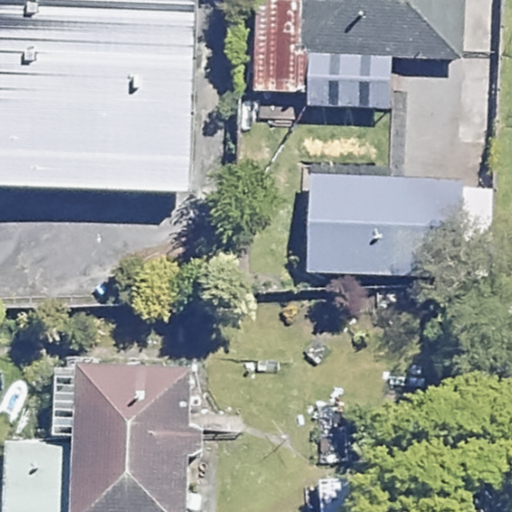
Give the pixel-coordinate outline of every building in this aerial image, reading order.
[(0,0),(0,186),(199,198),(210,0),(0,0)] [(312,0),(311,64),(311,112),(396,113),(397,66),(468,67),(469,0),(312,0)] [(443,160),(393,159),(393,187),(316,185),(315,279),(441,281),(443,160)] [(212,430),(192,429),(194,379),(57,374),(54,447),(9,446),(6,511),(189,511),(191,461),(211,462),(212,430)] [(374,511),(374,479),(316,479),(316,511),(374,511)]
